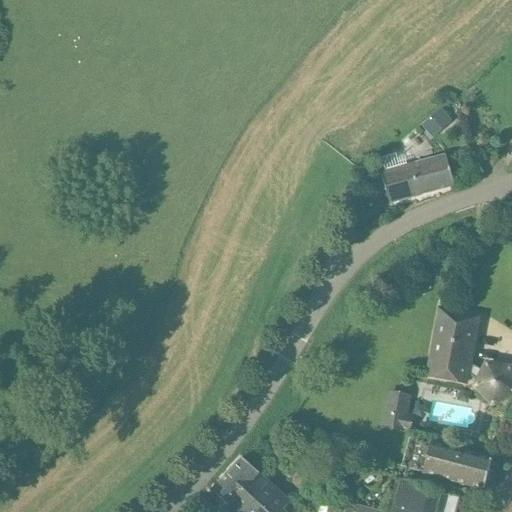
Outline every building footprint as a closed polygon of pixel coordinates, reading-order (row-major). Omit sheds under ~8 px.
[(455,186),(446,156),(381,175),(390,206),(455,186)] [(478,387),(494,405),(511,394),(511,380),(511,370),(489,366),(488,366),(485,371),(471,363),(477,330),(438,323),(428,377),(467,384),(468,376),(480,382),(478,387)] [(382,426),(411,432),(414,416),(408,415),(412,396),(389,391),(382,426)] [(423,474),(484,490),(486,481),(493,483),(496,472),(490,471),(492,461),(431,445),(410,439),(402,469),(423,474)] [(211,492),(232,511),(283,511),(292,503),(261,474),(260,475),(242,458),(211,492)] [(457,511),(461,499),(400,483),(391,511),(380,511),(328,498),(324,511),(457,511)]
